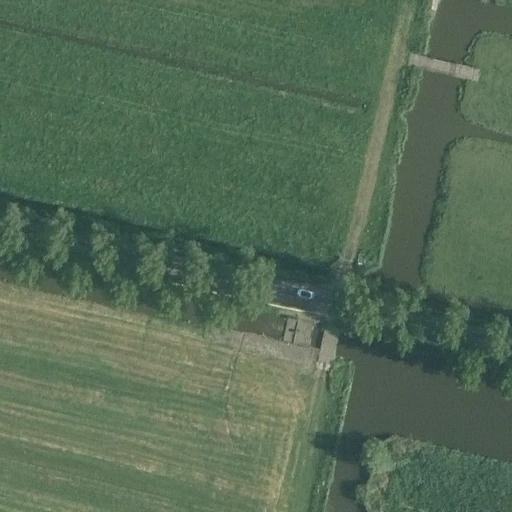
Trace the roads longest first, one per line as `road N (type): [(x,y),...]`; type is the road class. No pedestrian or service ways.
road 1 (unclassified): [(511,350),(0,231)]
road 2 (track): [(411,0),(338,310)]
road 3 (track): [(295,511),(338,310)]
